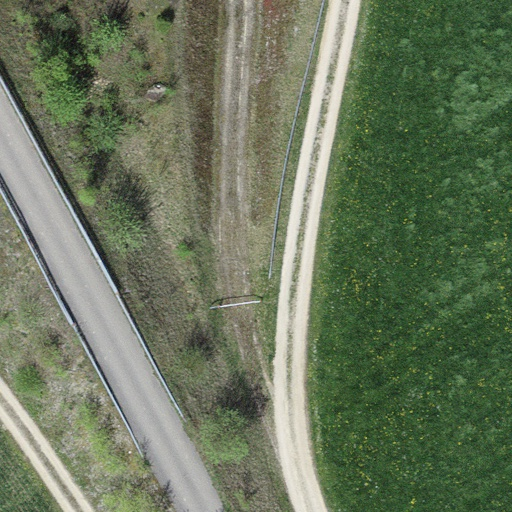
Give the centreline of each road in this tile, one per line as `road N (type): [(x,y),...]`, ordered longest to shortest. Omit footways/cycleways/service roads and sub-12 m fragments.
road 1 (track): [(343,0),(289,344),(295,443),(312,511)]
road 2 (track): [(74,511),(0,400)]
